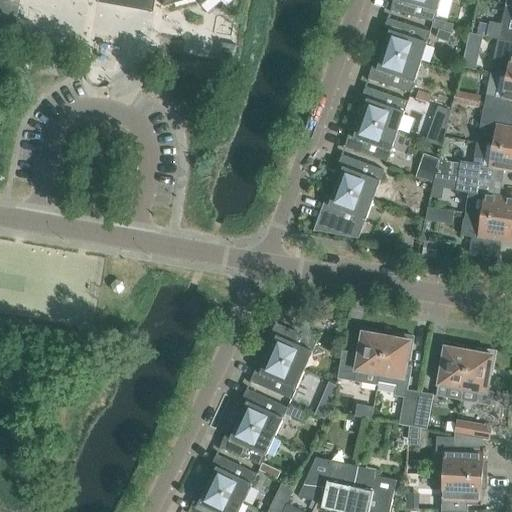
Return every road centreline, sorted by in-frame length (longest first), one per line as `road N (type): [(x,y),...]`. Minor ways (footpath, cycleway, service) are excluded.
road 1 (residential): [(263,268),(356,0)]
road 2 (residential): [(263,268),(0,218)]
road 3 (residential): [(156,511),(263,268)]
road 4 (residential): [(511,310),(263,268)]
